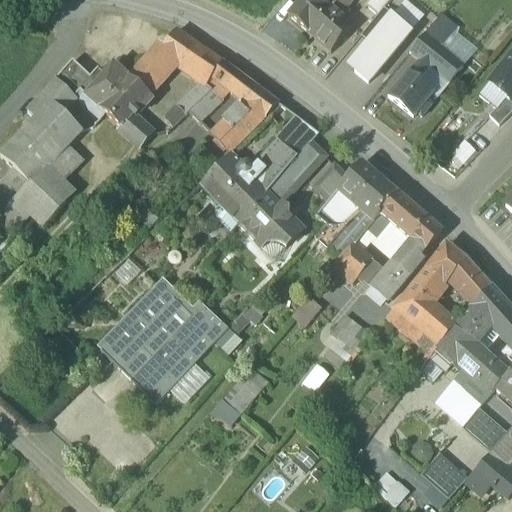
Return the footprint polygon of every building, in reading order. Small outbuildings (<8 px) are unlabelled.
[(319,0),(301,0),(287,16),(309,35),(331,10),(319,0)] [(339,0),(319,0),(331,10),(339,0)] [(339,0),(331,10),(341,18),(354,0),(339,0)] [(368,0),(364,5),(375,15),(388,0),(368,0)] [(407,1),(396,14),(414,29),(425,16),(407,1)] [(331,10),(309,35),(330,52),(351,27),(331,10)] [(360,38),(369,46),(392,18),(383,11),(360,38)] [(349,70),(367,85),(412,32),(394,16),(392,18),(369,46),(349,70)] [(220,66),(175,32),(161,49),(156,46),(151,52),(171,66),(199,85),(203,88),(211,77),(220,66)] [(462,69),(423,38),(409,55),(418,62),(420,61),(430,69),(450,84),(462,69)] [(171,66),(151,52),(126,83),(143,97),(162,76),(171,66)] [(511,57),(489,85),(499,94),(498,95),(500,97),(501,95),(505,99),(511,104),(511,103),(511,102),(511,57)] [(51,82),(91,119),(98,111),(126,83),(104,62),(90,77),(72,60),(51,82)] [(418,62),(407,76),(417,83),(430,69),(420,61),(418,62)] [(276,106),(222,63),(220,66),(211,77),(230,94),(240,104),(208,137),(227,155),(276,106)] [(407,76),(406,75),(387,99),(413,119),(416,115),(421,119),(431,107),(426,103),(432,95),(417,83),(407,76)] [(211,77),(203,88),(208,92),(187,113),(199,125),(222,102),(230,94),(211,77)] [(91,119),(51,82),(22,113),(29,120),(0,149),(0,159),(12,171),(0,184),(0,214),(66,145),(91,119)] [(143,97),(126,83),(98,111),(119,130),(128,119),(146,100),(143,97)] [(174,109),(161,122),(170,130),(187,113),(208,92),(203,88),(199,85),(174,109)] [(505,99),(488,119),(498,128),(511,114),(511,102),(511,103),(511,104),(505,99)] [(119,130),(116,133),(137,151),(149,137),(128,119),(119,130)] [(282,135),(250,170),(247,167),(243,166),(240,167),(238,168),(227,158),(195,189),(237,229),(250,215),(264,198),(266,196),(290,167),(309,146),(317,138),(292,119),(280,133),(282,135)] [(66,145),(0,214),(0,230),(7,237),(24,218),(34,227),(71,188),(63,180),(82,160),(78,157),(69,148),(66,145)] [(324,160),(309,146),(290,167),(266,196),(280,209),(282,206),(324,160)] [(347,182),(338,193),(354,207),(374,225),(380,217),(379,216),(396,195),(361,164),(347,182)] [(347,182),(333,169),(313,190),(328,205),(338,193),(347,182)] [(396,195),(379,216),(380,217),(390,226),(400,234),(417,214),(396,195)] [(280,209),(266,196),(264,198),(250,215),(237,229),(260,251),(264,247),(269,245),(275,245),(280,247),(285,250),(301,232),(287,218),(287,211),(282,206),(280,209)] [(367,233),(374,225),(354,207),(335,228),(326,229),(315,242),(324,250),(327,247),(343,262),(354,248),(367,233)] [(441,234),(417,214),(400,234),(410,242),(423,254),(441,234)] [(374,225),(367,233),(376,241),(390,226),(380,217),(374,225)] [(410,242),(396,258),(398,259),(373,286),(390,301),(425,263),(420,258),(423,254),(410,242)] [(447,247),(427,272),(445,287),(450,282),(477,304),(490,290),(465,262),(447,247)] [(343,262),(334,272),(352,287),(372,263),(354,248),(343,262)] [(427,272),(387,321),(407,338),(432,305),(445,287),(427,272)] [(97,352),(156,408),(168,395),(194,368),(227,333),(198,305),(193,310),(163,282),(97,352)] [(477,304),(473,308),(462,321),(481,338),(490,328),(507,309),(490,290),(477,304)] [(456,327),(432,305),(407,338),(430,358),(438,348),(456,327)] [(511,314),(507,309),(490,328),(498,337),(511,351),(511,314)] [(365,336),(345,319),(332,335),(352,352),(365,336)] [(456,327),(438,348),(467,372),(476,361),(467,354),(481,338),(462,321),(456,327)] [(498,337),(490,328),(481,338),(467,354),(476,361),(478,360),(498,337)] [(488,368),(478,360),(476,361),(467,372),(477,382),(488,368)] [(207,380),(194,368),(168,395),(182,407),(207,380)] [(503,382),(488,368),(477,382),(468,391),(484,404),(495,392),(503,382)] [(463,369),(435,405),(447,415),(468,391),(477,382),(467,372),(463,369)] [(511,371),(503,382),(495,392),(511,406),(511,371)] [(266,388),(250,373),(223,402),(240,417),(266,388)] [(484,404),(468,391),(447,415),(462,429),(478,411),(484,404)] [(478,411),(462,429),(490,452),(506,434),(478,411)] [(490,452),(486,457),(500,470),(511,456),(511,438),(507,433),(506,434),(490,452)] [(448,501),(466,480),(439,457),(421,478),(448,501)] [(511,480),(500,470),(486,457),(474,471),(490,485),(506,499),(511,491),(511,480)] [(407,492),(383,471),(369,486),(392,508),(407,492)] [(474,471),(464,483),(481,496),(490,485),(474,471)]
